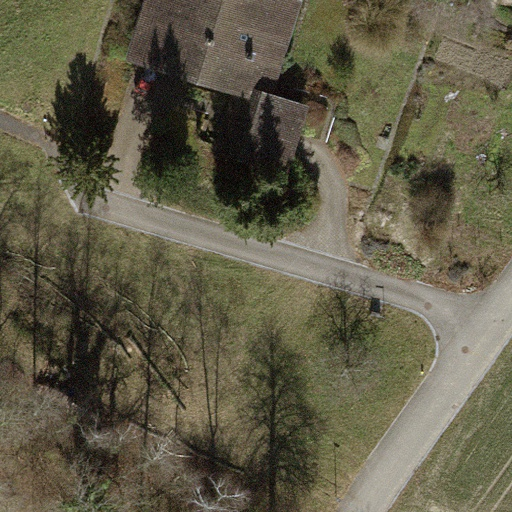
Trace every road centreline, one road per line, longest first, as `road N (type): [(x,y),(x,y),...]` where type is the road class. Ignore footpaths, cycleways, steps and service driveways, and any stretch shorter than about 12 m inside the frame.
road 1 (residential): [(489,349),(414,299),(84,198)]
road 2 (residential): [(489,349),(377,511)]
